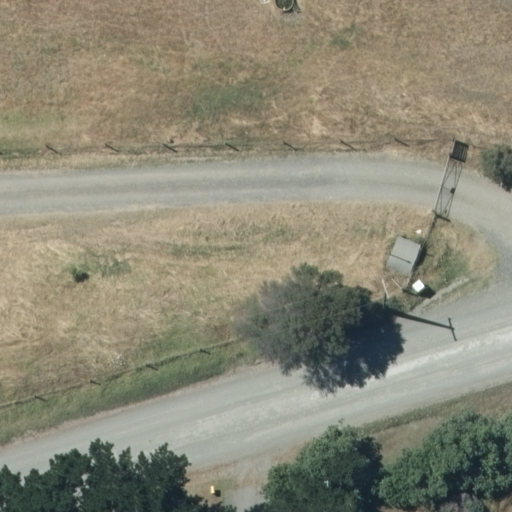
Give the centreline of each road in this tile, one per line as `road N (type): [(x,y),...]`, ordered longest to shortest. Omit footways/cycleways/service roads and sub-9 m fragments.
road 1 (unclassified): [(0,503),(511,334)]
road 2 (track): [(511,217),(457,189),(0,193)]
